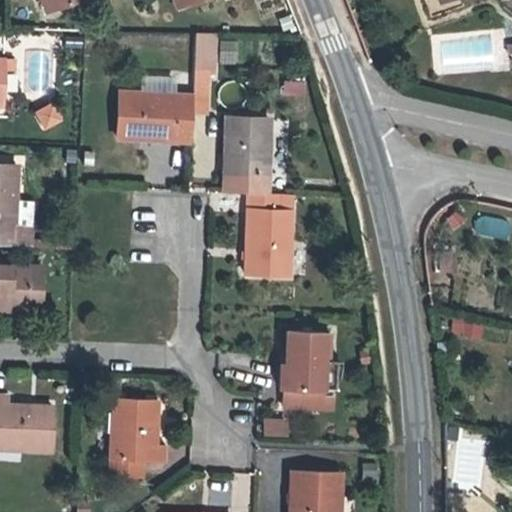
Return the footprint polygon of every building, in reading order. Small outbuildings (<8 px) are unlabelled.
[(43,0),(46,8),(68,0),(43,0)] [(193,67),(208,67),(209,32),(194,32),(193,67)] [(220,62),(236,62),(235,40),(220,41),(220,62)] [(206,110),(208,67),(193,67),(191,95),(191,110),(206,110)] [(305,93),(305,79),(284,79),(284,93),(305,93)] [(191,110),(191,95),(118,92),(116,135),(189,139),(191,110)] [(52,100),(34,109),(44,128),(62,119),(52,100)] [(247,192),(263,193),(267,117),(225,115),(221,191),(247,192)] [(0,242),(28,244),(28,235),(29,224),(12,223),(13,199),(14,165),(0,163),(0,242)] [(275,194),(263,193),(247,192),(246,207),(243,271),(287,272),(289,209),(275,208),(275,194)] [(30,200),(13,199),(12,223),(29,224),(30,200)] [(451,229),(469,220),(462,206),(444,215),(451,229)] [(502,230),(502,216),(478,216),(478,230),(502,230)] [(55,232),(54,237),(54,245),(73,246),(73,233),(55,232)] [(54,245),(54,237),(28,235),(28,244),(54,245)] [(0,303),(6,303),(37,304),(39,284),(24,283),(25,265),(0,263),(0,303)] [(24,283),(39,284),(40,265),(25,265),(24,283)] [(481,338),(484,322),(453,316),(450,332),(481,338)] [(286,328),(285,362),(283,386),(319,388),(321,359),(322,331),(286,328)] [(334,359),(321,359),(319,388),(332,388),(334,359)] [(319,388),(283,386),(282,403),(318,405),(319,394),(319,388)] [(0,446),(49,450),(51,404),(36,403),(35,406),(8,404),(8,392),(0,391),(0,446)] [(329,394),(319,394),(318,405),(328,406),(329,394)] [(156,417),(156,399),(111,397),(110,458),(162,460),(163,444),(152,444),(153,417),(156,417)] [(262,434),(288,435),(288,417),(262,416),(262,434)] [(288,511),(336,511),(338,471),(290,469),(288,511)]
